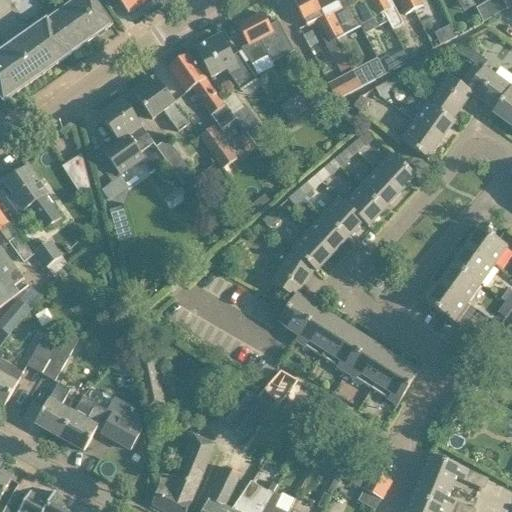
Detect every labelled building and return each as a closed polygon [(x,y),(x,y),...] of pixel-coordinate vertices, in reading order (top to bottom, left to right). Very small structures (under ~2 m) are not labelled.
[(96,38),(107,30),(113,26),(94,0),(71,0),(73,1),(47,20),(0,53),(0,98),(3,103),(72,55),(71,55),(96,38)] [(11,0),(25,20),(45,7),(40,0),(11,0)] [(117,0),(120,4),(128,15),(148,0),(117,0)] [(350,68),(314,0),(292,0),(307,27),(314,23),(340,73),(350,68)] [(336,0),(314,0),(350,68),(362,61),(353,44),(349,45),(333,13),(341,9),(336,0)] [(393,30),(376,0),(345,0),(346,0),(364,35),(379,28),(383,35),(393,30)] [(376,0),(393,30),(402,25),(390,0),(376,0)] [(415,11),(408,0),(397,0),(406,15),(424,51),(432,47),(414,11),(415,11)] [(419,0),(408,0),(415,11),(423,6),(419,0)] [(511,0),(502,0),(508,11),(511,8),(511,0)] [(241,49),(254,64),(270,56),(274,63),(294,52),(278,22),(269,26),(263,14),(238,27),(248,46),(241,49)] [(238,53),(233,57),(221,36),(195,50),(211,79),(226,71),(240,92),(256,81),(238,53)] [(464,45),(454,50),(475,65),(482,70),(483,68),(488,62),(464,45)] [(168,68),(186,94),(193,90),(220,130),(233,120),(188,55),(168,68)] [(388,56),(379,61),(385,73),(394,68),(388,56)] [(366,65),(352,72),(361,88),(375,81),(366,65)] [(449,77),(429,105),(452,121),(471,94),(475,65),(461,85),(449,77)] [(482,70),(475,65),(471,94),(495,111),(511,88),(483,68),(482,70)] [(328,85),(337,101),(361,88),(352,72),(328,85)] [(164,112),(179,133),(190,125),(155,77),(132,93),(153,121),(164,112)] [(391,92),(402,86),(398,78),(386,84),(375,90),(379,98),(391,92)] [(511,87),(511,88),(495,111),(493,114),(511,127),(511,87)] [(278,107),(288,122),(309,109),(298,93),(278,107)] [(223,101),(255,145),(267,136),(246,106),(243,108),(234,94),(223,101)] [(354,108),(361,113),(368,103),(361,97),(354,108)] [(119,143),(115,145),(114,143),(102,152),(120,176),(144,159),(139,153),(153,143),(123,100),(107,111),(107,112),(100,117),(119,143)] [(428,104),(415,123),(441,142),(455,123),(452,121),(429,105),(428,104)] [(441,142),(415,123),(401,142),(428,161),(441,142)] [(236,158),(213,126),(198,137),(221,170),(236,158)] [(358,141),(364,148),(374,139),(368,133),(358,141)] [(156,148),(177,177),(184,187),(196,178),(168,139),(156,148)] [(343,154),(333,162),(339,169),(349,161),(343,154)] [(80,157),(63,167),(79,192),(88,190),(91,189),(82,155),(80,157)] [(392,155),(376,172),(400,194),(416,177),(392,155)] [(333,162),(316,177),(322,183),(339,169),(333,162)] [(45,197),(48,195),(28,167),(4,184),(13,196),(8,199),(19,215),(29,208),(45,231),(61,219),(45,197)] [(376,172),(360,189),(384,211),(400,194),(376,172)] [(184,187),(177,177),(169,183),(176,193),(184,187)] [(316,177),(298,192),(303,199),(322,183),(316,177)] [(360,189),(346,205),(345,206),(363,223),(368,228),(384,211),(360,189)] [(303,199),(298,192),(289,200),(294,207),(303,199)] [(249,207),(256,216),(271,203),(265,195),(249,207)] [(340,200),(323,217),(347,240),(363,223),(345,206),(346,205),(340,200)] [(109,210),(118,243),(132,239),(123,206),(109,210)] [(263,222),(268,229),(278,220),(272,214),(263,222)] [(323,217),(308,234),(332,256),(347,240),(323,217)] [(481,229),(467,248),(494,267),(507,248),(481,229)] [(36,253),(22,234),(8,243),(23,263),(36,253)] [(292,251),(293,252),(314,271),(316,273),(332,256),(308,234),(292,251)] [(467,248),(454,266),(480,285),(494,267),(467,248)] [(0,309),(20,294),(14,287),(24,280),(1,249),(0,249),(0,309)] [(314,271),(293,252),(272,285),(284,293),(279,300),(290,306),(296,296),(297,297),(314,271)] [(61,259),(46,269),(54,279),(66,265),(61,259)] [(454,266),(440,285),(467,304),(480,285),(454,266)] [(467,304),(440,285),(427,304),(453,323),(467,304)] [(506,304),(511,308),(511,292),(508,290),(501,300),(506,304)] [(298,337),(316,309),(317,308),(315,308),(306,302),(304,300),(303,301),(297,297),(296,296),(290,306),(279,323),(286,328),(286,329),(288,330),(297,336),(298,337)] [(0,322),(0,328),(8,335),(30,311),(19,301),(0,322)] [(511,310),(511,308),(506,304),(499,314),(506,319),(511,310)] [(418,374),(317,310),(318,309),(317,308),(316,309),(298,337),(296,342),(398,407),(416,378),(418,374)] [(486,331),(479,341),(486,346),(494,336),(486,331)] [(27,367),(42,376),(58,347),(44,338),(27,367)] [(60,344),(58,347),(42,376),(54,382),(72,350),(60,344)] [(163,398),(154,359),(137,363),(146,402),(163,398)] [(0,405),(5,408),(24,374),(0,360),(0,405)] [(511,371),(496,395),(511,404),(511,371)] [(59,385),(36,425),(45,430),(60,439),(73,415),(60,408),(70,391),(59,385)] [(219,417),(230,427),(257,397),(244,390),(219,417)] [(231,428),(241,437),(268,407),(258,398),(231,428)] [(73,415),(60,439),(75,447),(84,453),(96,432),(132,452),(141,435),(143,432),(140,431),(128,424),(107,412),(94,405),(84,422),(73,415)] [(297,418),(291,429),(303,435),(309,424),(297,418)] [(337,439),(344,426),(339,423),(338,422),(330,434),(337,439)] [(343,443),(351,431),(344,426),(337,439),(343,443)] [(316,456),(324,441),(309,430),(299,446),(316,456)] [(349,447),(357,435),(351,431),(343,443),(349,447)] [(356,451),(364,439),(357,435),(349,447),(356,451)] [(162,511),(187,511),(215,446),(194,437),(176,480),(154,476),(153,490),(157,492),(151,506),(162,511)] [(362,455),(370,443),(364,439),(356,451),(362,455)] [(369,459),(376,447),(370,443),(362,455),(369,459)] [(326,447),(319,460),(342,472),(349,459),(326,447)] [(375,463),(383,451),(376,447),(369,459),(375,463)] [(382,467),(389,455),(383,451),(375,463),(382,467)] [(465,483),(469,472),(431,457),(431,456),(422,477),(452,489),(457,479),(465,483)] [(364,491),(381,500),(391,483),(349,459),(342,472),(339,477),(364,490),(364,491)] [(202,511),(230,511),(231,510),(224,507),(239,474),(223,467),(202,511)] [(0,474),(0,501),(11,481),(0,474)] [(448,500),(452,489),(422,477),(414,497),(450,511),(453,511),(457,503),(448,500)] [(262,511),(274,493),(257,486),(247,503),(252,506),(248,511),(235,511),(231,510),(230,511),(262,511)] [(88,511),(55,493),(49,503),(32,493),(29,497),(17,490),(4,511),(88,511)] [(262,511),(282,511),(275,508),(280,497),(274,493),(262,511)] [(450,511),(414,497),(407,511),(450,511)]
